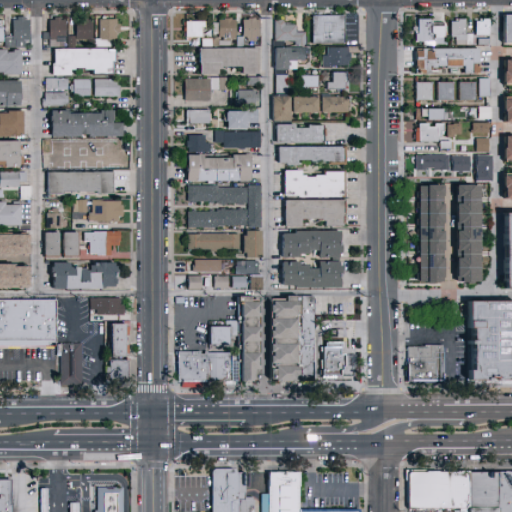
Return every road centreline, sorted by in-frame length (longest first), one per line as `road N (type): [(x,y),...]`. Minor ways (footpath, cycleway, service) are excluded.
road 1 (primary): [(159,448),(511,445)]
road 2 (residential): [(386,295),(386,0)]
road 3 (residential): [(157,295),(151,15)]
road 4 (primary): [(511,410),(245,412)]
road 5 (primary): [(279,447),(304,431),(366,430),(386,410)]
